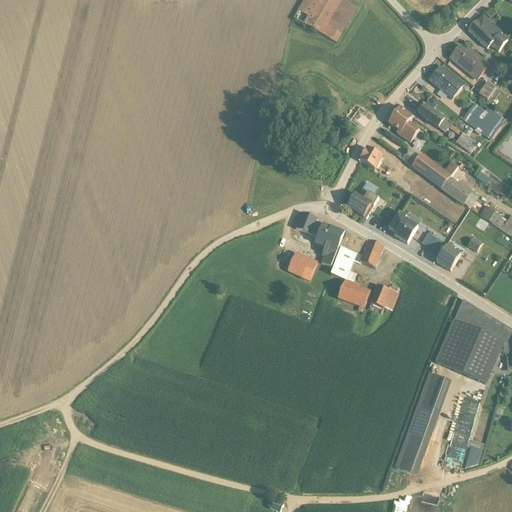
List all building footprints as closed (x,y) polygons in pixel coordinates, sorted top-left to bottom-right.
[(306,0),(293,23),(336,48),(357,12),(336,0),(306,0)] [(498,58),(508,45),(483,21),(468,37),(487,55),(491,51),(498,58)] [(460,52),(450,64),(477,86),(489,71),(472,57),(470,60),(460,52)] [(441,72),(428,87),(452,106),(464,91),(441,72)] [(500,98),(487,88),(479,100),(491,109),(500,98)] [(474,109),(471,107),(466,114),(468,117),(462,126),(475,135),(474,137),(479,140),(480,138),(490,146),(503,130),(502,129),(504,125),(501,123),(487,113),(484,116),(475,109),(474,109)] [(474,152),(471,150),(473,146),(468,142),(464,138),(424,110),(417,119),(445,139),(449,134),(460,142),(456,149),(469,158),(474,152)] [(413,123),(396,111),(389,121),(392,124),(389,129),(398,136),(396,139),(410,149),(419,136),(409,128),(413,123)] [(473,136),(468,132),(464,138),(468,142),(473,136)] [(383,163),(368,154),(360,167),(404,195),(417,177),(399,163),(389,176),(385,173),(386,171),(383,170),(382,172),(379,170),(383,163)] [(412,172),(412,173),(441,195),(458,173),(451,168),(443,177),(421,161),(420,162),(409,154),(402,164),(412,172)] [(450,183),(441,195),(463,212),(464,210),(469,214),(476,204),(471,200),(472,199),(450,183)] [(412,200),(416,203),(429,187),(424,184),(412,200)] [(347,213),(366,225),(378,204),(368,198),(364,205),(355,199),(347,213)] [(495,217),(486,211),(479,221),(490,228),(487,233),(489,234),(488,235),(498,241),(507,227),(495,218),(495,217)] [(389,235),(396,239),(394,242),(407,250),(422,227),(409,219),(406,223),(399,218),(389,235)] [(303,219),(298,234),(310,237),(315,222),(303,219)] [(511,238),(511,222),(501,236),(510,242),(511,238)] [(331,273),(345,239),(323,230),(315,249),(325,253),(322,262),(324,263),(322,269),(331,273)] [(510,242),(501,236),(498,241),(507,247),(510,242)] [(428,240),(422,250),(435,258),(442,248),(428,240)] [(384,253),(369,248),(364,262),(363,262),(368,248),(350,241),(345,255),(341,253),(331,280),(345,286),(337,305),(359,313),(358,316),(361,317),(363,314),(364,314),(371,297),(353,290),(357,280),(350,277),(354,268),(360,271),(361,269),(375,275),(384,253)] [(482,250),(473,244),(468,252),(477,258),(482,250)] [(455,254),(448,250),(436,268),(450,277),(461,261),(453,256),(455,254)] [(318,268),(296,259),(281,290),(303,301),(318,268)] [(399,300),(377,291),(370,308),(392,317),(399,300)] [(511,336),(463,306),(436,369),(436,370),(470,384),(487,391),(501,357),(507,360),(511,351),(511,336)] [(452,388),(429,379),(395,473),(418,482),(452,388)] [(464,463),(480,408),(465,404),(449,459),(464,463)]
